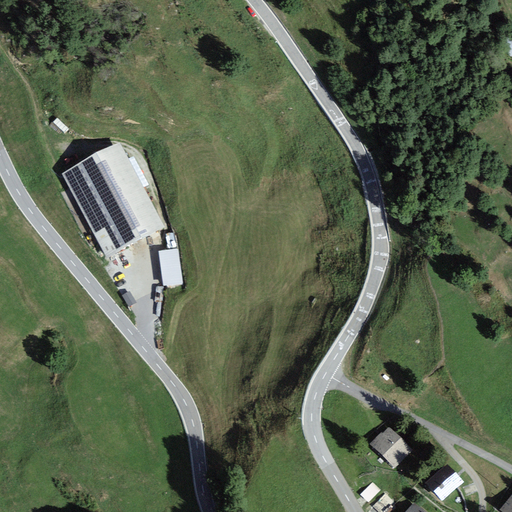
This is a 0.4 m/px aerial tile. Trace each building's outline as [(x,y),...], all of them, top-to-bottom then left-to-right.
[(119,142),(63,173),(108,257),(164,227),(119,142)] [(178,249),(158,252),(164,287),(183,285),(178,249)] [(369,443),(371,445),(394,468),(413,450),(389,427),(382,434),(380,432),(369,443)] [(447,464),(426,484),(441,502),(463,482),(447,464)] [(511,511),(511,494),(500,510),(502,511),(511,511)] [(423,511),(414,503),(405,511),(423,511)]
